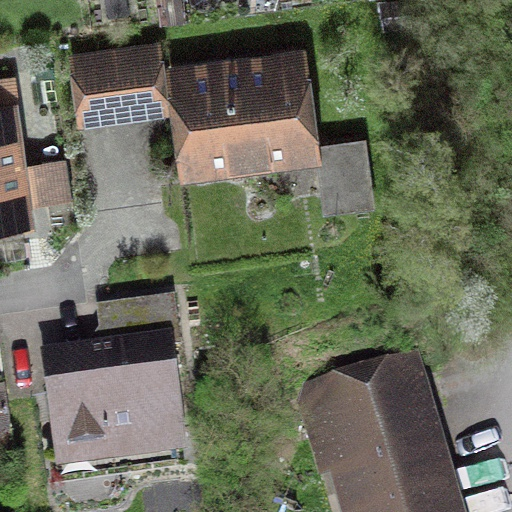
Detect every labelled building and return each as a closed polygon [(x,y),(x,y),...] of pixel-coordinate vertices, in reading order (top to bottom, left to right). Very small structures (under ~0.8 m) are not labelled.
[(147,55),(73,66),(79,109),(153,99),(147,55)] [(291,64),(174,81),(186,162),(303,145),(291,64)] [(0,224),(15,222),(10,183),(5,152),(0,115),(0,224)] [(361,144),(321,148),(328,210),(368,205),(361,144)] [(471,511),(420,343),(301,378),(341,511),(471,511)] [(161,359),(53,376),(67,463),(175,446),(161,359)]
